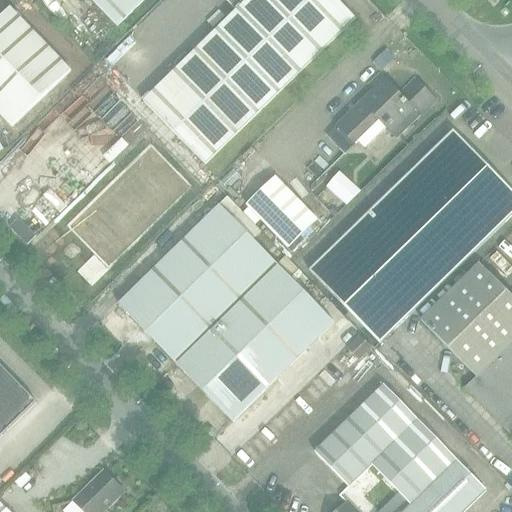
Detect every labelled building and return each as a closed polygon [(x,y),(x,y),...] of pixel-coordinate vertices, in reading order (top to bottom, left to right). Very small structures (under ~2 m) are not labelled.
[(90,0),(117,27),(143,0),(90,0)] [(204,165),(354,18),(336,0),(225,0),(236,11),(143,102),(204,165)] [(0,138),(70,71),(10,8),(0,17),(0,138)] [(378,75),(368,84),(377,93),(365,104),(361,101),(336,126),(354,144),(379,120),(396,138),(435,100),(414,79),(398,94),(378,75)] [(511,191),(453,131),(309,271),(379,344),(511,214),(511,191)] [(150,144),(66,226),(94,254),(76,271),(91,286),(192,187),(150,144)] [(246,205),(288,248),(317,220),(275,177),(246,205)] [(118,304),(175,363),(277,264),(220,206),(118,304)] [(277,264),(175,363),(232,422),(334,323),(277,264)] [(511,298),(478,264),(420,321),(476,377),(464,388),(510,435),(511,433),(511,298)] [(346,347),(359,360),(372,348),(359,335),(346,347)] [(0,438),(36,403),(0,365),(0,438)] [(383,385),(314,452),(349,487),(371,465),(411,505),(403,511),(463,511),(485,490),(457,461),(383,385)] [(83,511),(107,511),(106,510),(124,492),(103,471),(73,501),(83,511)] [(355,511),(346,502),(335,511),(355,511)]
